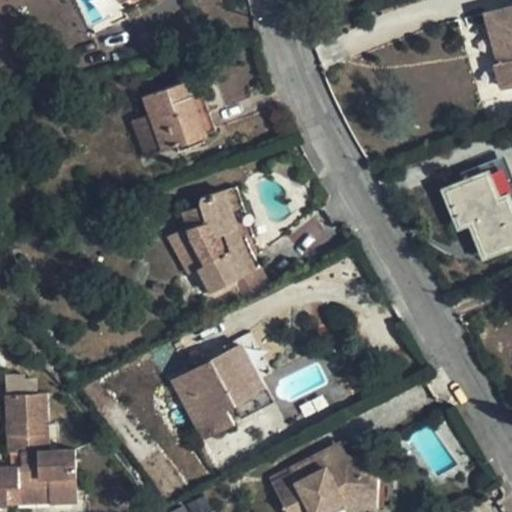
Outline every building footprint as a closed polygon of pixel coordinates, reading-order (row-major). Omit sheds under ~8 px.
[(511,5),(509,6),(487,12),(499,60),(496,60),(502,85),(511,82),(511,5)] [(144,95),(151,115),(163,150),(216,130),(203,91),(194,94),(189,79),(144,95)] [(146,156),(163,150),(151,115),(134,121),(146,156)] [(484,162),(488,172),(499,200),(509,196),(511,195),(511,168),(506,154),(484,162)] [(488,172),(484,162),(460,171),(464,182),(488,172)] [(511,244),(511,204),(509,196),(499,200),(488,172),(464,182),(447,189),(458,217),(469,213),(473,221),(486,254),(511,244)] [(203,203),(204,205),(209,223),(190,228),(193,238),(207,264),(223,255),(236,278),(247,301),(269,290),(257,268),(245,246),(239,226),(227,190),(206,196),(204,197),(203,198),(202,200),(203,203)] [(209,223),(204,205),(184,212),(190,228),(209,223)] [(469,213),(458,217),(461,226),(473,221),(469,213)] [(193,238),(190,228),(170,235),(190,273),(207,264),(193,238)] [(223,255),(207,264),(219,287),(236,278),(223,255)] [(244,344),(180,377),(209,434),(234,421),(227,407),(236,402),(244,416),(274,400),(244,344)] [(209,434),(180,377),(174,380),(204,437),(209,434)] [(51,391),(12,392),(13,421),(20,420),(21,432),(13,433),(14,451),(22,450),(25,450),(53,449),(51,391)] [(327,467),(350,455),(341,439),(318,451),(322,458),(327,467)] [(25,450),(22,450),(23,464),(0,464),(0,504),(11,504),(11,486),(50,485),(51,503),(79,502),(78,448),(53,449),(25,450)] [(318,451),(289,466),(293,473),(322,458),(318,451)] [(273,483),(288,511),(311,511),(313,511),(321,511),(344,501),(346,505),(378,508),(380,471),(368,470),(368,456),(350,455),(327,467),(322,458),(293,473),(289,466),(270,476),(273,483)] [(380,471),(378,508),(393,509),(396,472),(380,471)] [(11,486),(11,504),(51,503),(50,485),(11,486)] [(212,511),(203,495),(172,511),(212,511)] [(344,501),(321,511),(336,511),(347,507),(346,505),(344,501)]
